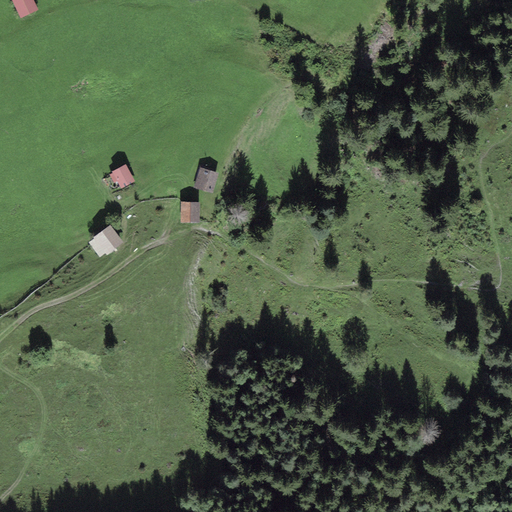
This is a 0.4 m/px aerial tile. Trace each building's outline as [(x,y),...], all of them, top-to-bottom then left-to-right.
[(32,0),(11,0),(19,18),(37,10),(32,0)] [(135,181),(125,164),(112,172),(121,189),(135,181)] [(213,193),(218,173),(200,168),(194,188),(213,193)] [(200,203),(181,202),(180,222),(199,223),(200,203)] [(123,243),(110,225),(93,238),(94,239),(89,243),(100,257),(105,253),(106,255),(123,243)]
